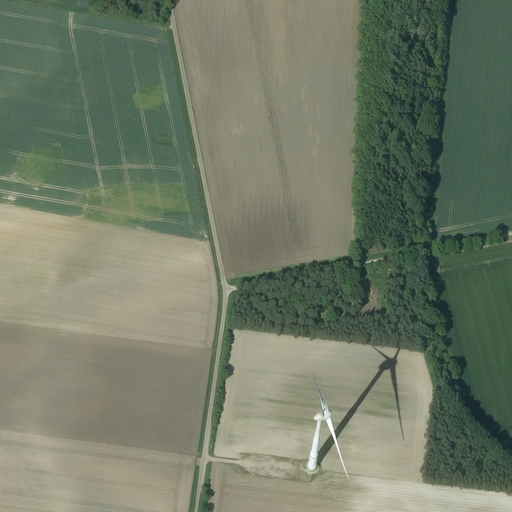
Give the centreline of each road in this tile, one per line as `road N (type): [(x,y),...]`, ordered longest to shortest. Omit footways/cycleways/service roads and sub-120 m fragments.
road 1 (unclassified): [(168,0),(225,293)]
road 2 (unclassified): [(225,293),(511,235)]
road 3 (unclassified): [(225,293),(195,511)]
